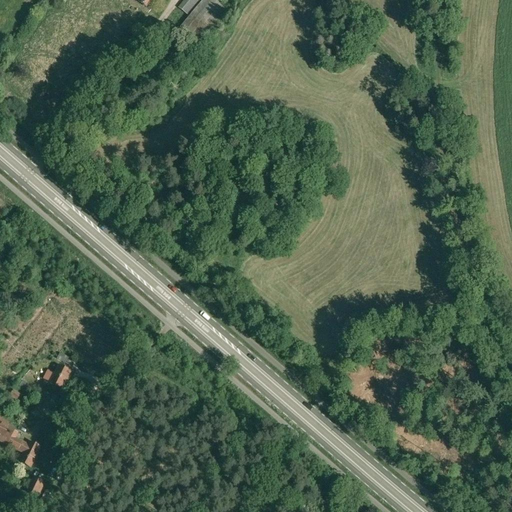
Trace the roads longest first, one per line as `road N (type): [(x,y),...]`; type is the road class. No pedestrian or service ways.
road 1 (primary): [(431,511),(0,139)]
road 2 (primary): [(0,163),(402,511)]
road 3 (track): [(511,393),(467,256),(447,79),(451,0)]
road 4 (track): [(450,104),(337,0)]
